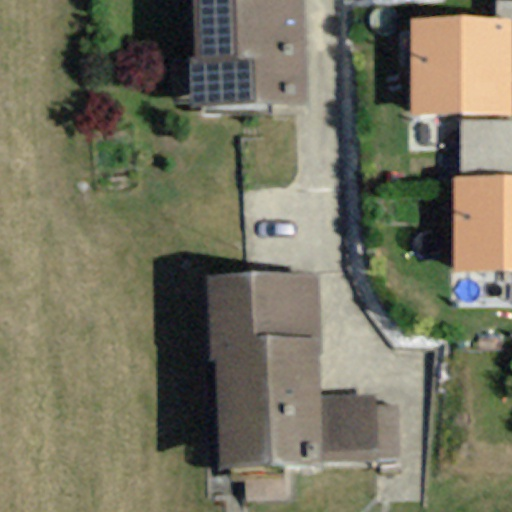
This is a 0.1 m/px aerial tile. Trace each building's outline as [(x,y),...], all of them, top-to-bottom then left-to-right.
[(178,0),(182,102),(295,98),(291,0),(178,0)] [(511,0),(497,0),(497,20),(507,20),(507,71),(511,71),(511,0)] [(497,20),(409,22),(411,118),(458,118),(509,118),(507,71),(507,20),(497,20)] [(511,118),(509,118),(458,118),(458,175),(511,174),(511,118)] [(511,174),(458,175),(457,270),(511,270),(511,174)] [(308,274),(205,280),(215,465),(389,455),(385,393),(315,397),(308,274)] [(511,297),(511,275),(484,274),(483,297),(511,297)]
